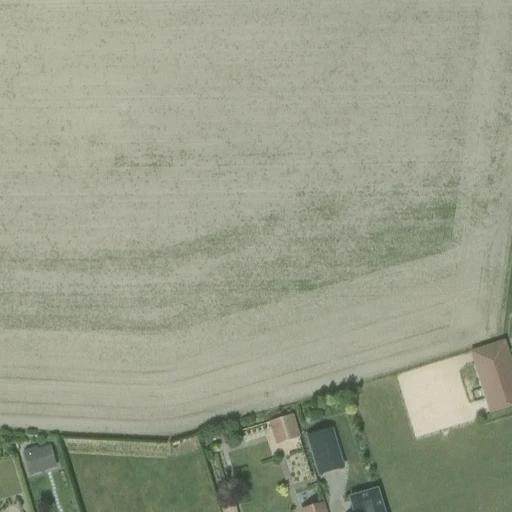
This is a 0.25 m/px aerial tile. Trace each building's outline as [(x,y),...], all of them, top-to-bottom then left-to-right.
[(486,401),(485,401),(511,393),(511,367),(510,360),(476,370),(486,401)] [(274,443),(299,438),(294,414),(269,419),(274,443)] [(320,475),(342,468),(331,431),(309,438),(320,475)] [(50,446),(23,454),(27,470),(54,462),(50,446)] [(382,511),(376,492),(353,499),(357,511),(382,511)]
